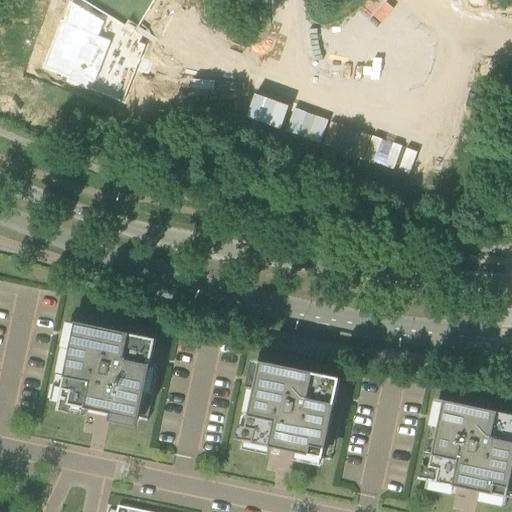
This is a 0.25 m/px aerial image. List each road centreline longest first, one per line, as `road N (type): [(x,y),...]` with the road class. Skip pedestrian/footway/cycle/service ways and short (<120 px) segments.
road 1 (tertiary): [(0,214),(222,291),(395,323),(511,331)]
road 2 (tertiary): [(511,285),(228,249),(64,207),(0,179)]
road 3 (residential): [(105,470),(303,511)]
